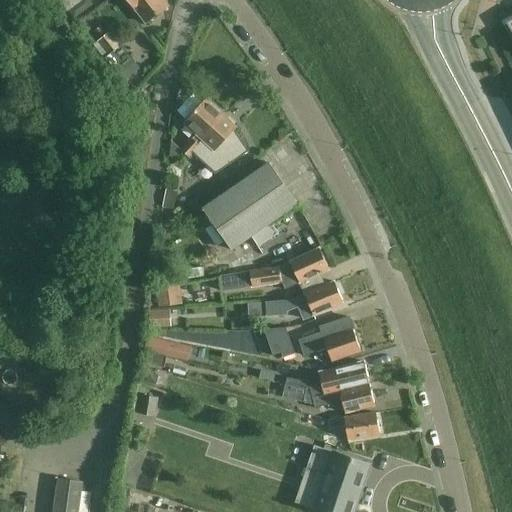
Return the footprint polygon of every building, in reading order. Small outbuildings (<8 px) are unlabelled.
[(58,0),(67,11),(81,0),(58,0)] [(129,0),(146,22),(168,6),(163,0),(129,0)] [(99,43),(109,57),(121,47),(111,33),(99,43)] [(109,57),(107,59),(125,81),(141,69),(123,46),(121,47),(109,57)] [(206,99),(184,123),(197,134),(182,150),(190,157),(192,155),(213,174),(248,151),(234,130),(237,128),(206,99)] [(298,203),(270,163),(204,208),(232,249),(298,203)] [(165,188),(163,206),(173,208),(176,189),(165,188)] [(44,202),(44,210),(49,217),(57,217),(63,212),(63,204),(58,198),(50,197),(44,202)] [(259,247),(278,233),(272,223),(252,237),(259,247)] [(279,267),(250,271),(252,284),(252,287),(282,282),(286,290),(301,284),(305,294),(326,285),(320,274),(329,269),(320,248),(279,266),(279,267)] [(203,267),(155,274),(157,284),(205,277),(203,267)] [(224,290),(243,289),(242,269),(223,270),(224,290)] [(335,281),(326,285),(305,294),(290,300),(286,300),(286,311),(298,306),(304,320),(344,303),(335,281)] [(168,286),(156,288),(159,307),(171,306),(168,286)] [(267,315),(287,314),(286,311),(286,300),(266,301),(267,315)] [(171,312),(151,312),(152,329),(171,328),(171,312)] [(361,351),(349,317),(321,327),(322,332),(299,339),(305,355),(328,348),(332,361),(361,351)] [(283,357),(295,353),(286,327),(265,329),(273,355),(282,353),(283,357)] [(173,343),(148,338),(145,351),(170,356),(173,343)] [(164,368),(167,356),(148,352),(145,363),(164,368)] [(288,379),(287,383),(307,388),(308,386),(309,386),(310,386),(313,397),(325,394),(370,383),(367,372),(365,361),(350,365),(335,368),(320,372),(321,379),(311,381),(311,379),(310,378),(306,378),(301,378),(295,376),(289,375),(288,379)] [(147,370),(144,382),(157,385),(159,379),(154,372),(147,370)] [(261,371),(259,378),(273,381),(275,374),(261,371)] [(346,413),(375,406),(370,383),(325,394),(313,397),(310,386),(308,386),(307,388),(287,383),(284,397),(314,405),(315,408),(343,401),(346,413)] [(154,415),(157,398),(144,396),(141,413),(154,415)] [(328,420),(329,421),(309,416),(307,423),(330,428),(346,426),(348,440),(380,435),(377,412),(328,420)] [(324,511),(354,511),(358,500),(358,499),(357,498),(357,497),(359,490),(360,490),(361,489),(362,489),(370,464),(315,445),(307,468),(326,475),(315,509),(324,511)] [(78,511),(83,483),(58,479),(53,511),(78,511)]
